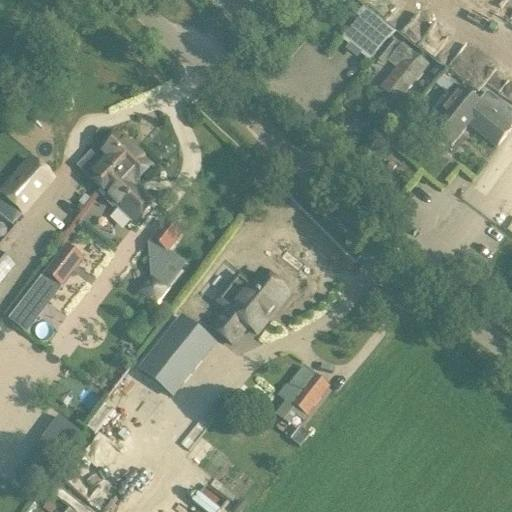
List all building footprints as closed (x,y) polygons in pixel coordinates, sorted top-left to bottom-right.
[(355,16),(387,42),(388,40),(395,32),(363,6),(355,16)] [(387,42),(378,52),(387,59),(397,48),(388,40),(387,42)] [(428,65),(402,44),(391,57),(400,66),(380,90),(397,103),(428,65)] [(441,71),(435,66),(429,72),(435,78),(441,71)] [(511,113),(488,93),(477,106),(455,87),(455,88),(442,77),(435,86),(446,95),(434,110),(435,111),(427,121),(432,125),(432,129),(430,131),(451,148),(469,126),(497,149),(510,133),(510,132),(511,129),(511,113)] [(79,168),(100,188),(135,151),(118,134),(115,138),(110,133),(106,131),(102,131),(99,134),(97,137),(97,141),(99,144),(100,145),(79,168)] [(153,168),(135,151),(100,188),(111,199),(109,201),(131,222),(133,220),(135,222),(153,204),(138,189),(139,188),(136,186),(153,168)] [(19,180),(4,198),(7,201),(0,209),(0,214),(12,225),(22,213),(23,214),(52,180),(30,160),(16,177),(19,180)] [(151,244),(149,247),(153,280),(165,290),(182,268),(165,254),(177,237),(164,227),(151,244)] [(65,248),(43,276),(61,290),(83,261),(65,248)] [(0,287),(16,268),(0,255),(0,287)] [(260,275),(252,285),(237,273),(213,304),(225,314),(213,330),(232,345),(247,327),(256,334),(287,296),(260,275)] [(154,306),(165,290),(153,280),(141,296),(154,306)] [(140,347),(155,326),(140,316),(125,337),(140,347)] [(209,341),(180,318),(138,372),(166,394),(209,341)] [(290,426),(297,419),(301,422),(328,389),(303,369),(290,385),(285,388),(277,397),(283,402),(281,405),(282,406),(275,415),(290,426)] [(299,449),(309,436),(300,428),(290,441),(299,449)] [(44,437),(15,476),(35,491),(64,452),(44,437)]
